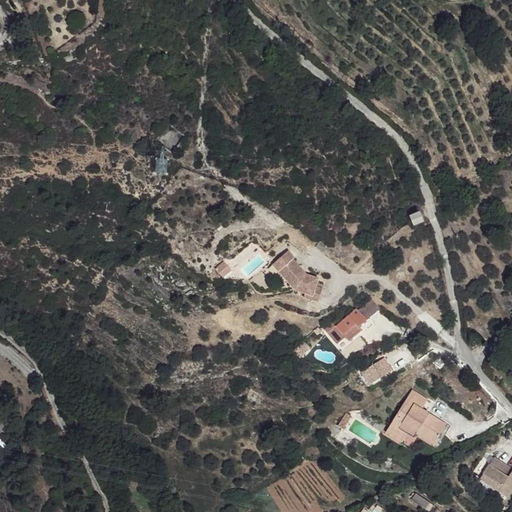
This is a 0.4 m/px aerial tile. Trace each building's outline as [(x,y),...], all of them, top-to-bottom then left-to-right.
[(413,217),(416,225),(424,222),(421,213),(413,217)] [(288,251),(279,259),(285,266),(280,270),(294,285),(291,287),(295,291),(305,294),(304,298),(318,302),(322,289),(316,287),(318,279),(306,275),(292,260),(294,258),(288,251)] [(279,259),(272,265),(291,287),(294,285),(280,270),(285,266),(279,259)] [(363,308),(372,320),(383,312),(374,300),(363,308)] [(345,337),(350,342),(362,331),(360,329),(368,323),(358,309),(343,322),(338,316),(325,327),(337,344),(345,337)] [(345,337),(337,344),(342,350),(351,343),(350,342),(345,337)] [(368,367),(363,378),(375,382),(379,370),(368,367)] [(411,387),(398,406),(435,436),(445,418),(422,404),(427,395),(411,387)] [(162,415),(174,424),(183,411),(172,403),(162,415)] [(384,429),(400,439),(405,432),(411,434),(414,432),(431,441),(435,436),(398,406),(384,429)] [(88,442),(91,449),(99,446),(96,437),(88,442)] [(511,472),(492,461),(484,476),(501,486),(511,472)] [(511,485),(511,471),(511,472),(501,486),(484,476),(480,481),(506,496),(511,485)] [(506,496),(480,481),(478,486),(503,500),(506,496)]
